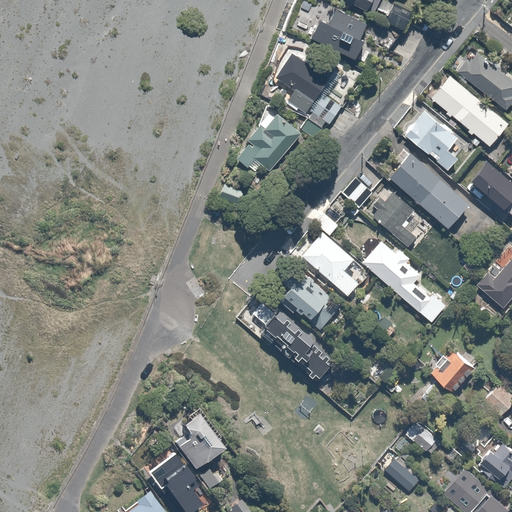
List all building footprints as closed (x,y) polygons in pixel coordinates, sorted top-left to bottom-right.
[(345,0),(374,14),(381,0),(345,0)] [(323,15),(314,37),(360,65),(370,45),(362,26),(366,16),(345,5),(338,17),(332,14),(331,19),(323,15)] [(272,77),(278,85),(313,108),(340,71),(304,48),(286,45),(277,60),(272,77)] [(511,73),(505,69),(509,62),(502,57),(497,64),(477,51),(470,62),(463,59),(455,72),(508,106),(511,100),(511,73)] [(449,73),(431,97),(445,108),(443,112),(449,116),(452,113),(469,125),(466,129),(472,134),(475,130),(492,142),(510,118),(449,73)] [(254,157),(267,169),(299,131),(275,110),(265,105),(258,122),(244,137),(247,140),(233,156),(245,167),(254,157)] [(425,107),(404,133),(448,169),(460,155),(453,149),(462,138),(425,107)] [(491,157),(481,149),(474,158),(485,166),(491,157)] [(413,151),(391,176),(449,225),(470,199),(413,151)] [(371,188),(353,174),(340,192),(358,205),(371,188)] [(511,183),(503,193),(511,202),(511,183)] [(394,188),(370,216),(408,247),(418,235),(401,221),(414,205),(394,188)] [(323,208),(315,219),(328,228),(336,218),(323,208)] [(322,229),(301,254),(347,293),(368,269),(322,229)] [(457,239),(448,231),(441,239),(450,247),(457,239)] [(383,237),(364,258),(429,319),(449,298),(383,237)] [(486,269),(473,284),(502,307),(509,299),(511,301),(511,254),(492,274),(486,269)] [(302,269),(278,298),(317,331),(341,302),(302,269)] [(252,329),(258,322),(319,373),(312,382),(331,397),(354,369),(258,288),(235,315),(252,329)] [(426,370),(453,389),(474,363),(449,341),(426,370)] [(402,376),(393,367),(378,384),(393,397),(401,388),(395,383),(402,376)] [(511,400),(511,391),(497,381),(486,396),(506,409),(511,400)] [(197,410),(168,428),(194,467),(222,448),(197,410)] [(437,433),(417,417),(404,432),(424,449),(437,433)] [(511,487),(511,448),(478,422),(452,449),(500,489),(506,482),(511,487)] [(172,449),(146,469),(174,511),(186,511),(210,497),(172,449)] [(419,475),(395,453),(382,467),(407,489),(419,475)] [(462,467),(442,487),(470,511),(507,511),(509,510),(462,467)] [(163,511),(151,493),(119,511),(163,511)] [(246,511),(236,496),(225,502),(231,511),(246,511)]
